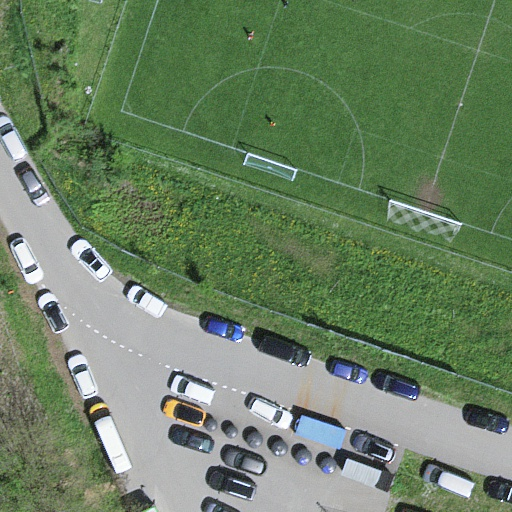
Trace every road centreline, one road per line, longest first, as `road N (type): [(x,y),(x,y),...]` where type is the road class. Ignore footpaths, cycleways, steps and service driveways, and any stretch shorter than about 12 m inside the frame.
road 1 (unclassified): [(511,453),(164,338),(103,307),(59,262)]
road 2 (unclassified): [(0,155),(59,262)]
